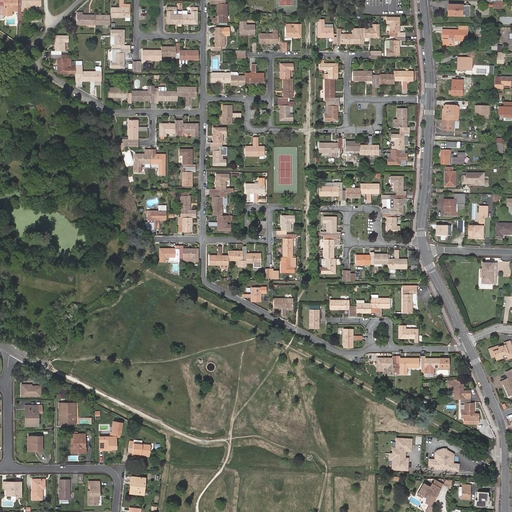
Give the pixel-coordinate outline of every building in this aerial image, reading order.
[(0,0),(0,14),(2,14),(2,16),(12,15),(12,8),(18,8),(18,13),(18,19),(21,19),(21,11),(37,11),(36,6),(40,6),(40,0),(0,0)] [(122,0),(119,0),(119,8),(111,8),(111,17),(125,17),(130,17),(130,4),(123,4),(123,0),(122,0)] [(209,0),(210,4),(217,4),(217,16),(217,18),(217,23),(219,23),(227,23),(227,4),(225,4),(224,0),(209,0)] [(470,6),(450,5),(449,16),(470,16),(470,6)] [(166,7),(166,24),(197,24),(197,7),(187,7),(187,11),(190,11),(190,14),(173,14),(173,11),(176,11),(176,7),(166,7)] [(82,15),(77,15),(77,25),(109,25),(109,15),(82,15)] [(386,55),(399,55),(399,40),(405,40),(404,32),(399,32),(399,17),(386,17),(386,23),(389,24),(389,33),(394,32),(394,36),(394,40),(389,40),(389,49),(386,49),(386,55)] [(324,20),(317,20),(317,37),(333,37),(332,43),(363,43),(363,38),(379,38),(379,24),(372,24),(372,27),(364,28),(352,28),(352,33),(340,33),(340,29),(337,29),(337,34),(333,34),(333,24),(324,24),(324,20)] [(246,21),(239,21),(239,35),(254,35),(254,25),(246,25),(246,21)] [(295,29),(286,29),(286,37),(300,37),(300,24),(295,24),(295,29)] [(224,46),(224,28),(214,27),(214,46),(211,46),(211,50),(221,50),(221,46),(224,46)] [(259,33),(259,43),(277,43),(277,30),(272,30),(272,33),(259,33)] [(459,31),(444,30),(443,40),(445,40),(450,40),(450,46),(451,46),(453,46),(455,46),(455,40),(467,41),(467,31),(459,31)] [(130,49),(130,45),(124,45),(124,31),(111,31),(111,36),(115,36),(115,40),(111,40),(111,45),(112,45),(112,49),(118,49),(130,49)] [(55,51),(51,51),(51,59),(57,59),(57,74),(70,74),(75,74),(75,68),(67,68),(67,59),(68,59),(68,55),(61,55),(61,51),(65,51),(65,42),(68,42),(68,35),(55,35),(55,51)] [(142,60),(161,60),(161,56),(175,56),(175,53),(179,53),(179,60),(198,60),(198,50),(179,50),(179,43),(175,43),(175,46),(161,46),(161,50),(142,50),(142,60)] [(124,68),(124,53),(130,53),(130,49),(118,49),(118,53),(114,53),(114,61),(111,61),(111,68),(124,68)] [(470,70),(471,58),(460,57),(460,69),(470,70)] [(327,114),(325,114),(324,114),(324,121),(337,121),(337,105),(338,105),(338,98),(334,98),(334,79),(337,79),(337,63),(324,63),(324,61),(319,61),(319,63),(319,70),(327,70),(327,74),(327,79),(324,79),(324,102),(326,102),(326,105),(327,105),(327,114)] [(293,63),(280,63),(280,78),(283,78),(283,98),(278,97),(278,105),(279,105),(279,120),(292,120),(292,114),(290,114),(290,101),(289,101),(289,98),(293,98),(293,79),(290,79),(290,70),(293,70),(293,63)] [(75,68),(75,74),(75,81),(90,81),(90,90),(94,90),(94,85),(101,85),(101,71),(101,65),(95,66),(95,71),(82,71),(82,64),(75,64),(75,68)] [(230,73),(211,73),(211,83),(219,83),(219,91),(223,91),(223,83),(230,83),(230,86),(244,85),(244,83),(263,83),(263,73),(255,73),(255,64),(251,64),(251,73),(244,73),(244,75),(237,76),(237,72),(230,72),(230,73)] [(406,81),(408,81),(412,81),(412,71),(394,71),(394,74),(379,74),(372,75),(371,71),(353,71),(353,81),(372,81),(372,88),(379,88),(379,84),(393,84),(393,81),(402,81),(402,89),(406,89),(406,86),(406,81)] [(511,76),(503,76),(503,77),(497,77),(496,88),(505,89),(505,85),(511,85),(511,76)] [(453,90),(452,95),(463,95),(463,80),(453,80),(453,84),(454,84),(453,90)] [(185,97),(185,105),(189,105),(190,97),(196,97),(196,86),(177,87),(177,91),(166,91),(166,88),(158,88),(158,91),(154,91),(150,91),(149,91),(131,91),(131,93),(127,93),(127,87),(108,88),(108,97),(127,98),(127,103),(131,103),(131,101),(150,101),(150,103),(158,103),(158,101),(177,101),(177,97),(185,97)] [(511,120),(511,101),(504,102),(504,107),(499,106),(499,115),(504,115),(504,120),(511,120)] [(444,109),(443,117),(455,118),(455,115),(460,115),(460,106),(459,105),(447,104),(445,106),(445,109),(444,109)] [(476,114),(491,114),(491,105),(476,104),(476,114)] [(232,105),(222,105),(222,124),(232,124),(232,117),(241,117),(241,113),(232,113),(232,105)] [(394,165),(399,164),(400,164),(400,166),(405,166),(405,162),(405,158),(402,158),(402,155),(406,155),(406,149),(404,149),(404,134),(409,134),(409,127),(407,127),(407,108),(397,108),(397,120),(397,127),(399,127),(400,134),(391,134),(391,140),(394,140),(394,149),(390,149),(390,158),(387,158),(387,165),(394,165)] [(455,118),(443,117),(443,130),(455,131),(455,120),(455,118)] [(138,147),(138,139),(138,131),(147,131),(147,127),(138,127),(138,120),(128,120),(128,139),(122,139),(124,147),(138,147)] [(182,130),(182,133),(191,133),(191,136),(198,137),(198,123),(182,123),(182,120),(175,120),(175,123),(160,123),(159,136),(166,136),(166,134),(175,133),(175,130),(179,130),(182,130)] [(226,127),(212,127),(212,142),(209,143),(210,150),(212,150),(212,165),(226,166),(226,159),(222,159),(222,150),(220,150),(220,143),(222,143),(222,134),(226,134),(226,127)] [(319,143),(319,153),(338,153),(338,148),(346,148),(345,151),(360,151),(360,155),(380,155),(380,150),(378,150),(378,145),(371,145),(371,136),(368,136),(368,145),(359,145),(359,141),(345,140),(345,138),(338,138),(338,143),(319,143)] [(245,156),(264,156),(264,146),(258,146),(257,137),(254,137),(254,146),(245,146),(245,156)] [(504,143),(494,143),(494,153),(503,154),(504,143)] [(150,154),(150,149),(145,149),(145,154),(134,154),(134,172),(141,172),(141,164),(145,164),(145,167),(145,168),(150,168),(150,164),(150,154)] [(165,175),(165,154),(155,154),(155,149),(150,149),(150,154),(150,164),(158,164),(158,175),(165,175)] [(192,149),(179,149),(179,156),(182,156),(182,164),(186,164),(185,172),(182,172),(182,186),(192,186),(192,172),(195,172),(195,165),(192,165),(192,149)] [(463,165),(463,154),(458,154),(458,158),(453,158),(453,154),(451,154),(451,150),(442,150),(442,164),(463,165)] [(453,167),(446,167),(446,171),(445,184),(453,184),(453,186),(456,186),(456,172),(453,172),(453,167)] [(217,216),(217,222),(208,222),(208,226),(217,226),(217,231),(230,231),(230,224),(227,224),(227,220),(232,220),(232,215),(227,215),(222,215),(222,196),(226,196),(226,193),(220,193),(220,189),(225,189),(225,180),(228,180),(228,174),(215,173),(215,189),(209,189),(209,193),(209,196),(212,196),(212,215),(217,216)] [(467,176),(462,176),(462,184),(470,184),(471,183),(472,183),(473,184),(485,184),(485,173),(467,173),(467,176)] [(390,213),(394,214),(403,214),(403,199),(406,199),(406,191),(403,191),(403,176),(390,176),(390,183),(393,183),(393,191),(396,191),(396,199),(390,199),(390,213)] [(264,193),(264,178),(258,178),(258,183),(246,183),(246,193),(254,193),(253,202),(257,202),(257,193),(264,193)] [(319,186),(319,196),(338,196),(338,200),(345,200),(345,198),(360,198),(360,194),(367,194),(366,202),(370,202),(370,194),(379,194),(379,184),(360,184),(360,188),(346,188),(346,190),(342,190),(342,182),(333,183),(333,186),(319,186)] [(466,194),(455,194),(455,200),(451,200),(447,200),(446,208),(444,208),(444,216),(450,216),(451,215),(456,215),(456,209),(456,204),(465,204),(466,194)] [(182,225),(182,232),(192,232),(192,218),(196,218),(196,210),(190,210),(190,196),(180,196),(180,218),(179,218),(179,225),(182,225)] [(166,220),(166,205),(158,205),(158,211),(146,211),(146,214),(147,214),(147,220),(147,223),(145,223),(147,227),(148,227),(148,230),(154,230),(154,229),(159,229),(159,220),(166,220)] [(479,234),(484,235),(484,226),(485,219),(487,217),(488,206),(480,206),(479,225),(469,225),(469,234),(473,234),(479,234)] [(394,217),(394,214),(390,213),(384,213),(384,217),(386,217),(386,232),(400,232),(400,226),(397,226),(397,217),(394,217)] [(292,257),(293,238),(295,238),(295,234),(287,235),(287,231),(291,230),(291,222),(294,222),(294,215),(281,215),(281,230),(276,230),(276,235),(276,238),(282,238),(282,257),(281,257),(281,273),(294,273),(294,266),(291,266),(291,263),(291,257),(292,257)] [(325,267),(322,267),(318,267),(318,273),(335,274),(335,258),(334,258),(334,239),(340,239),(340,232),(336,232),(336,217),(323,217),(323,223),(326,224),(326,232),(323,232),(323,233),(323,234),(320,234),(320,233),(315,233),(315,235),(324,235),(324,239),(324,258),(325,259),(325,267)] [(511,223),(496,223),(496,238),(502,238),(502,234),(511,234),(511,223)] [(439,233),(439,234),(451,234),(450,225),(436,225),(437,233),(439,233)] [(175,248),(159,248),(159,261),(166,261),(166,259),(191,259),(191,261),(198,262),(198,248),(183,248),(183,246),(175,245),(175,248)] [(261,263),(260,253),(246,253),(246,246),(242,246),(242,250),(228,250),(228,255),(221,255),(221,246),(218,246),(218,255),(209,255),(209,265),(228,265),(228,261),(242,261),(242,259),(246,260),(247,263),(261,263)] [(388,269),(407,269),(407,259),(399,259),(399,250),(395,250),(395,259),(388,259),(388,254),(374,254),(374,252),(370,252),(370,255),(356,255),(356,265),(370,265),(370,262),(374,262),(374,263),(388,264),(388,269)] [(497,286),(497,279),(495,279),(496,272),(497,272),(498,265),(483,264),(483,269),(481,271),(481,276),(483,278),(482,285),(497,286)] [(416,302),(416,286),(402,286),(403,313),(412,313),(412,302),(416,302)] [(242,294),(242,298),(251,298),(251,301),(261,301),(261,287),(251,288),(251,294),(242,294)] [(286,308),(293,308),(293,298),(274,298),(274,308),(282,308),(282,317),(286,317),(286,310),(286,308)] [(378,317),(381,317),(381,308),(390,308),(390,298),(370,298),(371,303),(356,303),(356,306),(349,306),(349,300),(330,300),(330,310),(349,310),(349,316),(356,316),(356,313),(371,313),(371,308),(378,308),(378,317)] [(319,328),(319,306),(310,306),(309,328),(319,328)] [(399,326),(399,339),(414,339),(415,341),(418,341),(418,329),(406,329),(406,326),(399,326)] [(353,329),(343,329),(343,347),(353,348),(353,339),(362,339),(362,336),(353,336),(353,329)] [(489,351),(491,355),(493,360),(496,358),(498,362),(504,360),(503,357),(508,356),(508,358),(509,361),(511,360),(511,359),(511,348),(510,343),(505,344),(506,348),(504,349),(504,348),(500,349),(499,348),(492,350),(489,351)] [(396,366),(396,374),(407,374),(408,368),(418,368),(418,358),(400,358),(400,356),(392,356),(392,358),(377,358),(377,371),(384,371),(384,368),(392,368),(392,366),(396,366)] [(425,377),(432,377),(432,373),(433,373),(433,368),(448,368),(448,358),(425,358),(425,356),(421,356),(421,372),(425,372),(425,377)] [(511,376),(501,381),(502,385),(504,384),(509,397),(511,395),(511,376)] [(470,399),(470,391),(463,391),(463,381),(453,381),(453,388),(453,399),(460,399),(464,399),(470,399)] [(30,386),(30,384),(21,384),(21,395),(40,395),(40,386),(31,386),(30,386)] [(474,413),(474,403),(470,403),(470,399),(464,399),(464,403),(464,411),(460,412),(460,418),(467,418),(468,424),(478,424),(478,413),(474,413)] [(74,423),(74,404),(59,404),(60,423),(74,423)] [(27,421),(25,421),(25,426),(38,426),(37,405),(25,405),(25,414),(26,414),(27,421)] [(116,449),(116,437),(119,437),(122,423),(114,422),(112,433),(111,432),(110,437),(99,437),(99,449),(111,449),(116,449)] [(72,438),(72,447),(74,447),(74,452),(85,452),(85,447),(84,447),(85,434),(73,434),(73,438),(72,438)] [(37,448),(37,451),(41,450),(41,437),(36,436),(36,438),(28,438),(28,448),(37,448)] [(411,451),(412,438),(395,437),(394,446),(391,446),(391,453),(388,453),(388,460),(391,460),(391,469),(406,470),(407,458),(405,458),(405,451),(411,451)] [(128,452),(132,452),(140,453),(140,454),(149,455),(150,446),(133,443),(133,441),(129,441),(128,452)] [(429,459),(428,468),(457,471),(458,464),(452,464),(453,456),(447,455),(447,454),(445,452),(443,452),(439,451),(439,453),(434,454),(433,460),(429,459)] [(142,483),(144,484),(145,478),(131,476),(130,482),(132,482),(131,493),(141,494),(142,483)] [(44,479),(32,479),(32,500),(42,499),(42,488),(44,488),(44,479)] [(69,499),(69,479),(59,479),(59,499),(69,499)] [(432,484),(439,488),(442,484),(434,479),(431,484),(432,484)] [(98,496),(99,496),(99,481),(88,481),(88,486),(89,486),(89,491),(88,491),(88,505),(98,505),(98,497),(98,496)] [(6,484),(6,488),(6,495),(15,495),(15,497),(21,496),(21,482),(15,482),(15,484),(6,484)] [(430,504),(439,488),(432,484),(430,488),(423,484),(417,495),(421,498),(423,495),(428,498),(426,502),(430,504)] [(469,498),(470,486),(462,485),(461,498),(469,498)] [(487,499),(487,495),(487,491),(477,490),(477,499),(475,499),(475,506),(487,507),(488,499),(487,499)] [(427,511),(430,511),(433,507),(425,503),(422,509),(427,511)]
